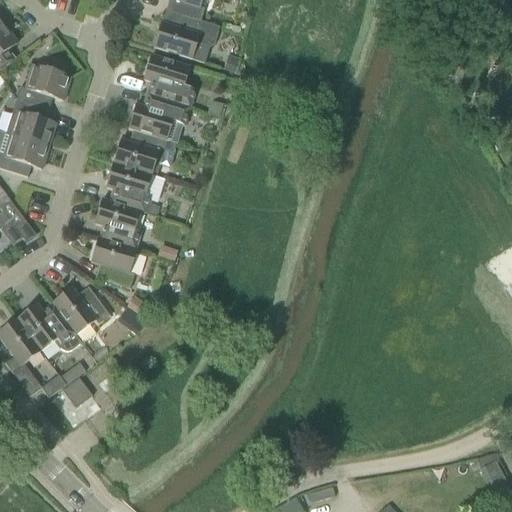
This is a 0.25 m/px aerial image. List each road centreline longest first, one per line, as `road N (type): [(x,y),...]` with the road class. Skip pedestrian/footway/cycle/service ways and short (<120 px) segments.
road 1 (residential): [(0,284),(44,251),(97,92),(98,37)]
road 2 (track): [(256,511),(321,476),(452,452),(511,421)]
road 3 (secondary): [(81,511),(0,414)]
